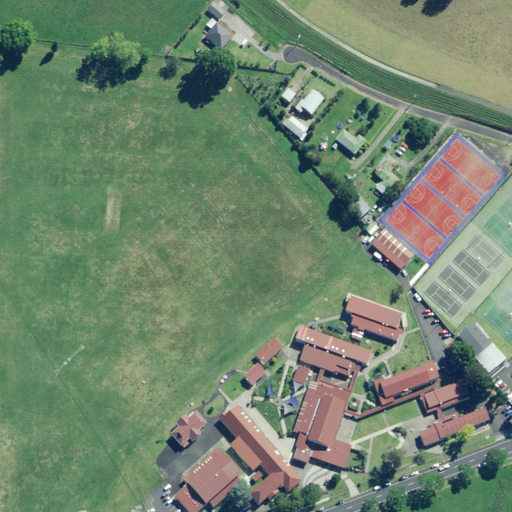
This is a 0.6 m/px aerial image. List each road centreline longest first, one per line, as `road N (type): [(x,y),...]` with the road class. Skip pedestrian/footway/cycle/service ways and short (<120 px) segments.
road 1 (residential): [(293,54),(391,101),(511,140)]
road 2 (primary): [(511,444),(337,511)]
